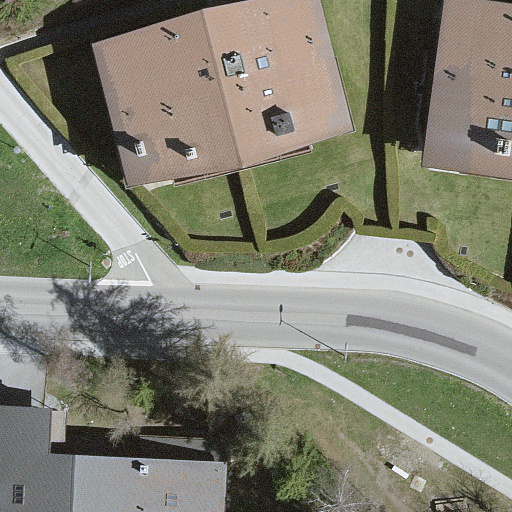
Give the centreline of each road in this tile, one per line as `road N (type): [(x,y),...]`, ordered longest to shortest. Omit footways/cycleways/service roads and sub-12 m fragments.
road 1 (tertiary): [(511,378),(452,347),(361,328),(158,314)]
road 2 (residential): [(158,314),(147,267),(0,95)]
road 3 (tertiary): [(158,314),(0,306)]
